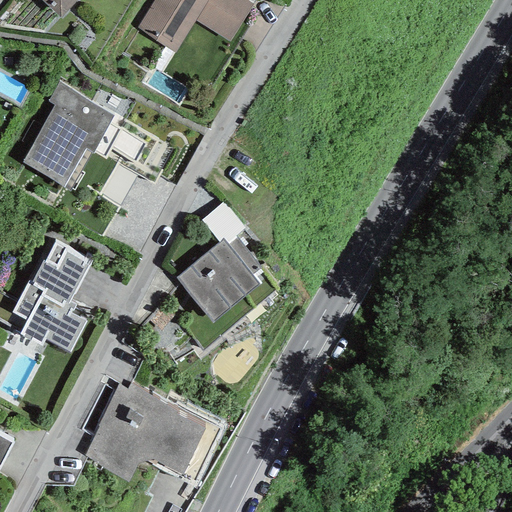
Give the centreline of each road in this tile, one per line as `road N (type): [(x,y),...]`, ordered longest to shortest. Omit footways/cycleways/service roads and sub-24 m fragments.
road 1 (residential): [(17,511),(215,141),(305,0)]
road 2 (tertiary): [(217,511),(345,273),(511,4)]
road 3 (residential): [(511,409),(416,511)]
